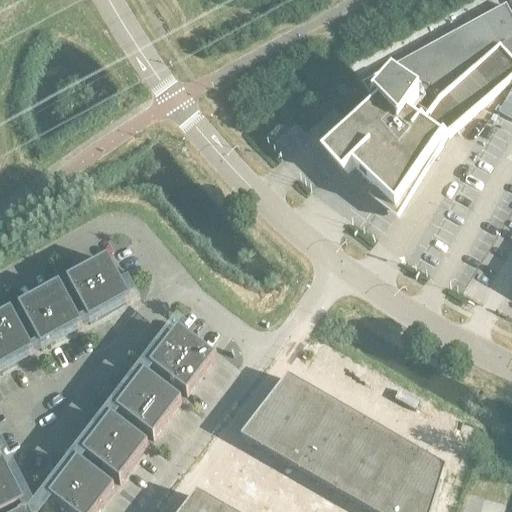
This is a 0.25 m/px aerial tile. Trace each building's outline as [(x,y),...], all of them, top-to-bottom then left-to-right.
[(367,86),(376,103),(322,162),(343,184),(356,172),(377,193),(371,201),(399,223),(450,140),(511,83),(511,18),(506,8),(493,15),(382,76),(365,85),(366,87),(367,86)] [(347,93),(343,86),(337,89),(341,96),(347,93)] [(131,304),(108,263),(68,286),(90,326),(131,304)] [(82,330),(60,290),(19,312),(24,320),(16,324),(24,338),(31,334),(42,353),(82,330)] [(0,322),(0,375),(34,357),(24,338),(16,324),(12,316),(0,322)] [(216,363),(192,345),(179,335),(151,371),(187,400),(216,363)] [(182,407),(145,378),(117,415),(154,443),(182,407)] [(296,386),(249,447),(361,511),(443,511),(454,477),(296,386)] [(149,450),(112,422),(83,459),(120,487),(149,450)] [(100,511),(115,494),(78,465),(50,502),(62,511),(100,511)] [(0,511),(17,511),(25,508),(4,467),(0,468),(0,511)]
